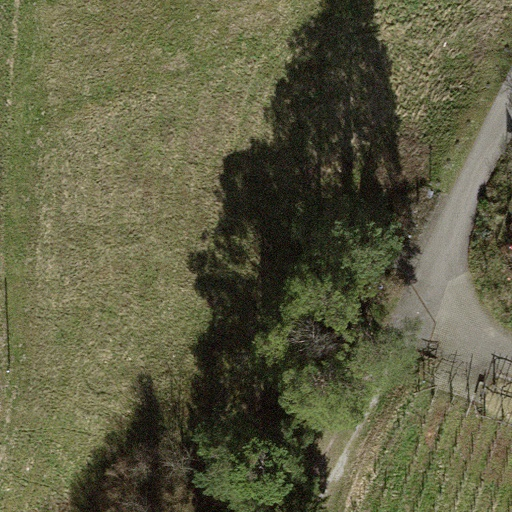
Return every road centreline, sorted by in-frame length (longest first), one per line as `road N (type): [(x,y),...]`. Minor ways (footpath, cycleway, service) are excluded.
road 1 (track): [(321,511),(332,468),(430,261)]
road 2 (track): [(511,110),(430,261)]
